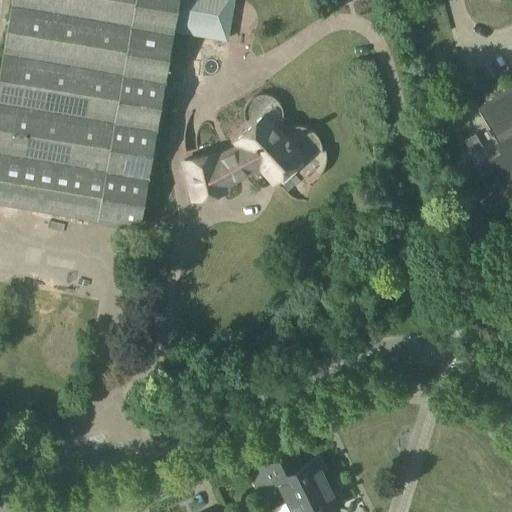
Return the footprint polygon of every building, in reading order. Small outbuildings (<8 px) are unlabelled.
[(11,0),(0,65),(0,199),(138,224),(172,31),(227,39),(232,0),(11,0)] [(503,186),(511,181),(511,86),(478,106),(498,141),(498,140),(503,149),(487,158),(503,186)] [(214,151),(183,158),(193,197),(224,190),(222,185),(259,165),(273,180),(301,153),(289,140),(290,139),(287,135),(285,137),(262,113),(234,139),(239,144),(215,156),(214,151)] [(471,155),(482,148),(472,132),(461,139),(471,155)] [(287,500),(327,481),(321,469),(322,465),(319,458),(315,457),(288,470),(281,455),(249,471),(259,493),(279,483),(287,500)] [(327,481),(287,500),(292,511),(321,511),(338,504),(339,500),(336,493),(332,492),(327,481)]
